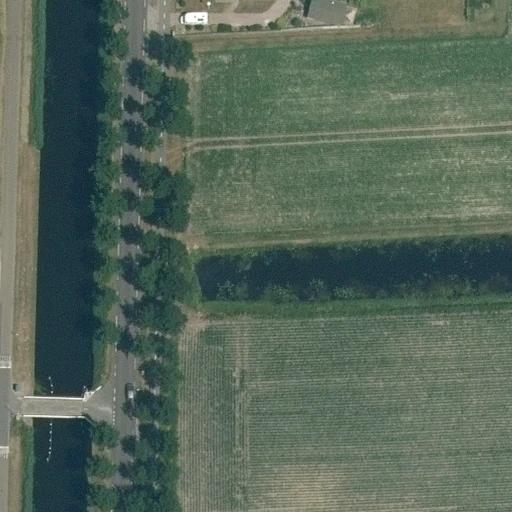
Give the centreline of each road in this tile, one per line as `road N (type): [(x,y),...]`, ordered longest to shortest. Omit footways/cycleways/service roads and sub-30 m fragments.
road 1 (secondary): [(123,409),(135,0)]
road 2 (unclassified): [(2,407),(13,0)]
road 3 (unclassified): [(123,409),(2,407)]
